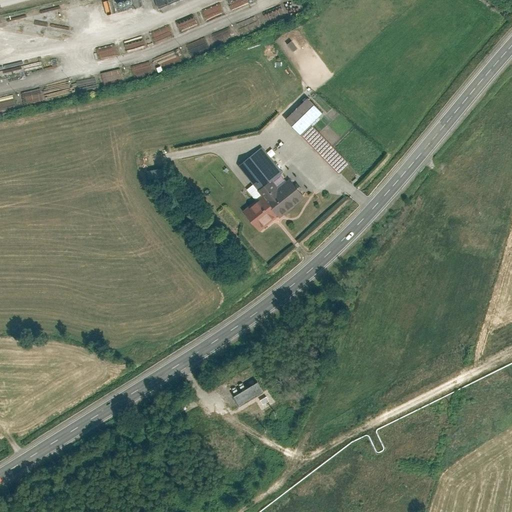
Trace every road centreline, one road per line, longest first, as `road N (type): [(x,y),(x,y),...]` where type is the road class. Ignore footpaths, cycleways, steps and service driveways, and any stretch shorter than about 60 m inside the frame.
road 1 (secondary): [(511,45),(315,265),(242,323),(0,474)]
road 2 (track): [(0,125),(139,96),(258,45)]
